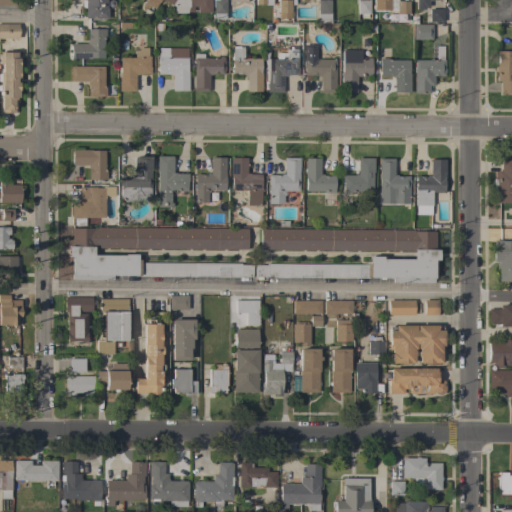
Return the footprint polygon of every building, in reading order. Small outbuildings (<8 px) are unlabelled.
[(85,18),(85,7),(82,7),(82,0),(106,0),(106,8),(107,8),(107,19),(85,18)] [(160,0),(159,2),(158,2),(154,9),(144,3),(145,0),(160,0)] [(210,0),(210,13),(197,13),(197,7),(192,7),(192,12),(186,12),(186,13),(174,13),(174,7),(171,5),(162,0),(210,0)] [(225,0),(225,19),(213,19),(213,14),(213,0),(225,0)] [(290,0),(290,19),(278,19),(278,0),(290,0)] [(330,0),(330,23),(317,23),(317,0),(330,0)] [(357,0),(369,0),(369,14),(367,14),(367,18),(361,18),(361,14),(357,14),(357,0)] [(373,0),(389,0),(389,10),(373,10),(373,0)] [(415,0),(435,0),(435,1),(428,1),(428,7),(424,7),(424,10),(415,10),(415,0)] [(396,1),(409,1),(409,13),(396,13),(396,1)] [(429,22),(429,9),(443,9),(443,22),(429,22)] [(0,38),(0,24),(18,24),(18,29),(18,34),(18,38),(0,38)] [(413,40),(413,25),(431,25),(431,40),(413,40)] [(71,58),(71,43),(86,43),(86,40),(87,40),(87,29),(91,29),(91,27),(94,27),(94,29),(105,29),(105,40),(103,40),(103,58),(89,58),(71,58)] [(232,48),(232,46),(243,47),(243,58),(260,59),(260,72),(261,72),(261,92),(246,91),(246,75),(243,75),(231,75),(232,48)] [(283,93),(266,93),(266,71),(267,71),(267,59),(275,59),(275,53),(285,53),(285,47),(297,47),(297,68),(298,68),(298,75),(286,75),(286,76),(283,76),(283,93)] [(187,91),(171,91),(171,75),(169,75),(169,74),(157,74),(157,48),(168,48),(168,58),(187,58),(187,71),(187,91)] [(360,50),(360,58),(370,58),(370,75),(359,75),(359,76),(356,76),(356,93),(341,92),(341,73),(342,73),(342,50),(360,50)] [(0,72),(1,72),(1,64),(0,64),(0,52),(4,52),(16,52),(16,58),(18,58),(19,78),(16,78),(16,82),(18,82),(19,91),(17,91),(18,103),(14,103),(14,112),(0,113),(0,72)] [(511,93),(510,93),(510,95),(505,95),(505,94),(500,94),(500,81),(496,81),(496,72),(495,72),(495,66),(497,66),(497,54),(496,54),(496,52),(511,52),(511,93)] [(194,58),(195,58),(195,54),(203,54),(203,58),(213,58),(213,56),(222,57),(222,58),(224,58),(223,66),(224,67),(224,70),(223,70),(223,74),(211,74),(211,75),(208,75),(208,92),(193,91),(194,58)] [(134,91),(118,91),(118,77),(119,77),(119,57),(138,58),(138,56),(149,56),(149,67),(150,67),(150,74),(138,74),(138,75),(135,75),(134,91)] [(334,92),(320,92),(320,76),(317,76),(317,75),(304,75),(304,71),(304,67),(305,67),(305,59),(306,59),(306,57),(314,57),(314,59),(335,59),(334,92)] [(409,93),(393,93),(393,77),(390,77),(390,76),(379,76),(379,58),(387,58),(387,60),(408,60),(408,73),(409,73),(409,93)] [(413,93),(414,60),(429,60),(429,59),(432,59),(432,60),(435,60),(435,59),(443,59),(443,60),(444,60),(444,76),(433,76),(433,86),(428,86),(428,94),(413,93)] [(70,81),(70,66),(103,66),(103,87),(105,87),(105,95),(103,95),(103,96),(95,96),(95,97),(91,97),(87,97),(87,90),(88,90),(88,85),(87,85),(87,84),(86,84),(86,81),(70,81)] [(104,171),(106,171),(106,179),(95,179),(95,181),(92,181),(92,179),(88,179),(88,168),(87,168),(87,165),(71,165),(71,150),(91,150),(104,150),(104,171)] [(172,156),(172,173),(175,173),(175,174),(187,174),(187,181),(186,181),(186,191),(178,191),(178,190),(170,189),(170,203),(172,203),(172,207),(157,207),(157,171),(156,171),(156,156),(172,156)] [(150,202),(124,201),(124,197),(120,197),(120,174),(125,174),(125,171),(131,171),(131,169),(133,169),(133,157),(150,157),(150,202)] [(224,190),(207,190),(207,202),(194,202),(194,174),(206,174),(206,173),(209,173),(210,157),(224,157),(224,190)] [(260,205),(246,205),(246,190),(231,190),(231,177),(230,177),(230,157),(246,158),(245,174),(260,174),(260,205)] [(268,182),(267,182),(267,178),(268,178),(268,175),(280,175),(280,174),(283,174),(284,157),(299,158),(298,171),(298,191),(284,191),(284,195),(282,195),(282,204),(268,203),(268,182)] [(357,157),(373,158),(373,172),(372,172),(371,192),(342,191),(342,182),(341,182),(341,175),(354,175),(354,174),(357,174),(357,157)] [(319,158),(319,174),(323,174),(323,175),(334,175),(334,193),(326,193),(326,191),(305,191),(305,177),(304,177),(305,158),(319,158)] [(408,204),(392,203),(392,192),(378,191),(378,172),(378,158),(393,158),(393,175),(396,175),(396,176),(408,176),(408,179),(409,179),(409,184),(408,204)] [(445,159),(444,177),(443,177),(443,192),(431,192),(431,205),(414,205),(415,176),(426,176),(426,175),(429,175),(429,159),(445,159)] [(511,203),(498,203),(498,188),(493,188),(493,178),(496,178),(496,171),(500,171),(500,160),(511,160),(511,203)] [(20,202),(0,202),(0,182),(10,182),(10,185),(20,185),(20,202)] [(84,217),(84,225),(71,225),(71,202),(79,202),(79,186),(95,187),(102,187),(102,186),(114,186),(114,196),(104,196),(104,217),(84,217)] [(1,220),(1,209),(13,209),(13,220),(1,220)] [(0,248),(0,227),(9,227),(9,234),(6,234),(6,238),(9,238),(9,240),(11,240),(11,248),(0,248)] [(246,249),(93,248),(93,256),(124,257),(124,254),(137,254),(137,259),(140,260),(140,262),(240,263),(240,265),(252,265),(251,277),(112,276),(112,280),(72,280),(72,256),(68,256),(68,246),(71,246),(71,228),(93,228),(93,227),(246,229),(246,249)] [(413,230),(413,231),(435,231),(435,249),(438,249),(438,260),(433,260),(433,283),(393,282),(393,278),(254,277),(254,265),(266,265),(266,263),(366,264),(366,263),(369,264),(369,256),(381,256),(381,259),(413,259),(413,251),(260,250),(260,229),(413,230)] [(511,281),(498,281),(498,268),(496,268),(496,261),(493,261),(493,240),(511,240),(511,281)] [(16,270),(18,270),(19,277),(2,277),(2,272),(0,272),(0,256),(16,256),(16,270)] [(0,325),(0,295),(9,295),(9,300),(20,300),(20,306),(21,316),(17,316),(17,325),(0,325)] [(168,310),(168,296),(187,295),(187,310),(168,310)] [(91,297),(91,312),(79,312),(79,313),(86,313),(86,343),(66,343),(66,311),(63,311),(64,297),(91,297)] [(127,299),(127,340),(112,340),(112,354),(96,354),(95,340),(102,340),(102,311),(99,311),(99,299),(127,299)] [(258,300),(258,325),(245,325),(245,313),(235,313),(235,300),(258,300)] [(292,314),(292,300),(320,300),(320,314),(292,314)] [(323,314),(323,300),(351,300),(351,314),(323,314)] [(388,315),(388,300),(413,300),(413,315),(388,315)] [(423,315),(423,300),(437,300),(437,315),(423,315)] [(511,304),(511,326),(498,326),(498,323),(487,323),(487,309),(498,309),(498,305),(511,304)] [(310,326),(310,316),(319,317),(319,326),(310,326)] [(334,324),(335,324),(335,319),(346,319),(346,318),(349,318),(349,319),(350,319),(350,324),(350,341),(345,341),(345,344),(339,344),(339,341),(334,341),(334,324)] [(134,389),(132,389),(132,385),(134,385),(134,378),(143,378),(143,356),(143,324),(146,324),(147,319),(153,320),(153,324),(159,324),(159,334),(160,334),(160,340),(159,340),(159,347),(161,347),(161,354),(159,354),(159,365),(162,365),(162,371),(160,371),(160,376),(159,376),(159,381),(161,382),(161,385),(160,385),(159,388),(161,388),(161,391),(160,391),(160,394),(147,394),(147,393),(134,393),(134,389)] [(171,320),(193,319),(193,339),(191,339),(191,348),(189,348),(189,360),(171,360),(171,320)] [(309,346),(299,346),(299,342),(292,342),(292,324),(294,324),(294,322),(306,322),(306,324),(309,324),(309,346)] [(415,325),(415,330),(416,330),(416,325),(436,325),(436,326),(441,326),(442,330),(442,333),(443,333),(443,337),(443,349),(440,349),(440,354),(442,354),(442,362),(440,362),(440,363),(432,363),(432,364),(423,364),(423,363),(418,363),(418,356),(413,356),(413,363),(408,363),(408,364),(399,364),(399,363),(390,363),(390,361),(389,361),(389,354),(390,354),(390,350),(388,350),(388,340),(387,340),(387,333),(388,333),(388,330),(389,330),(389,327),(394,327),(394,325),(415,325)] [(232,349),(241,349),(241,348),(234,348),(234,329),(257,329),(257,348),(251,348),(251,349),(257,349),(257,372),(256,372),(257,392),(232,392),(232,349)] [(487,343),(501,343),(502,339),(503,338),(504,338),(508,338),(510,338),(511,339),(511,366),(511,365),(503,365),(503,368),(495,367),(495,365),(492,365),(492,362),(487,362),(487,343)] [(367,341),(383,341),(383,354),(367,354),(367,341)] [(318,349),(318,357),(320,357),(320,360),(318,360),(318,392),(299,392),(299,388),(296,388),(296,383),(299,383),(299,348),(318,349)] [(349,348),(348,392),(329,392),(330,360),(328,360),(328,356),(329,357),(330,348),(349,348)] [(291,351),(291,365),(290,365),(290,371),(281,371),(281,394),(267,394),(260,394),(260,383),(263,383),(263,370),(261,370),(261,354),(272,354),(272,363),(278,363),(278,351),(291,351)] [(21,357),(21,368),(9,368),(9,365),(6,365),(6,357),(21,357)] [(68,372),(68,358),(84,358),(84,372),(68,372)] [(375,362),(375,384),(382,384),(382,393),(361,393),(361,389),(354,389),(354,362),(375,362)] [(105,383),(95,383),(95,371),(105,371),(105,363),(126,363),(126,389),(105,389),(105,383)] [(212,369),(212,365),(219,365),(219,366),(226,366),(226,386),(224,386),(224,393),(207,393),(207,386),(209,386),(208,369),(212,369)] [(432,392),(432,393),(422,393),(422,385),(419,385),(419,394),(388,394),(388,379),(389,379),(389,368),(435,368),(435,369),(439,369),(439,381),(443,381),(443,385),(444,386),(444,391),(440,394),(436,394),(434,392),(432,392)] [(172,388),(170,388),(170,379),(173,379),(173,369),(189,369),(189,381),(195,381),(195,393),(189,393),(188,392),(173,393),(172,388)] [(511,397),(510,397),(510,390),(488,390),(488,370),(511,370),(511,397)] [(11,375),(11,374),(22,374),(22,379),(20,379),(21,397),(10,397),(10,393),(3,393),(3,375),(11,375)] [(93,393),(92,393),(92,396),(82,396),(82,393),(64,393),(64,376),(93,376),(93,393)] [(401,457),(414,458),(414,457),(418,457),(418,458),(424,458),(424,463),(440,463),(440,477),(440,481),(439,490),(423,489),(423,488),(412,488),(413,478),(402,478),(401,478),(401,457)] [(10,490),(9,499),(0,499),(1,490),(0,490),(0,460),(10,460),(10,490)] [(13,460),(30,460),(30,465),(39,465),(39,460),(56,461),(56,482),(12,481),(13,460)] [(65,461),(73,461),(73,462),(76,462),(76,474),(80,474),(80,478),(80,480),(90,480),(90,479),(94,479),(94,480),(99,480),(99,501),(98,501),(98,505),(92,505),(92,500),(74,500),(74,498),(61,498),(61,485),(64,485),(64,484),(63,484),(63,481),(60,481),(60,476),(61,461),(65,461)] [(105,480),(111,480),(111,479),(114,479),(114,480),(124,480),(124,478),(125,478),(125,474),(129,474),(129,462),(132,462),(132,461),(140,461),(140,462),(144,462),(144,476),(142,476),(142,485),(144,485),(143,499),(130,499),(130,501),(113,500),(112,506),(105,506),(105,480)] [(161,499),(158,499),(158,501),(151,501),(151,499),(148,499),(148,480),(150,480),(150,476),(148,476),(148,462),(163,462),(163,473),(167,473),(167,479),(168,479),(168,481),(178,481),(178,480),(181,480),(181,481),(186,481),(187,482),(187,501),(185,501),(185,507),(168,506),(168,501),(161,501),(161,499)] [(194,482),(194,481),(198,481),(198,480),(201,480),(201,481),(211,481),(211,479),(212,479),(212,474),(216,474),(217,462),(230,462),(230,463),(232,463),(231,500),(223,500),(223,501),(200,501),(200,506),(193,506),(193,501),(192,501),(192,482),(194,482)] [(239,462),(249,462),(249,463),(251,463),(251,467),(267,467),(267,471),(276,472),(275,487),(262,487),(262,486),(261,486),(261,485),(258,485),(258,486),(249,486),(249,487),(238,487),(239,462)] [(286,508),(280,508),(280,503),(280,483),(299,484),(299,477),(304,477),(304,464),(320,464),(319,478),(321,478),(321,490),(319,490),(319,504),(318,504),(318,511),(307,511),(307,504),(286,503),(286,508)] [(511,494),(500,494),(500,472),(511,472),(511,494)] [(333,511),(333,500),(342,500),(342,485),(341,485),(341,478),(368,478),(368,500),(369,500),(369,511),(333,511)] [(388,495),(388,481),(402,481),(402,495),(388,495)] [(442,506),(442,511),(393,511),(393,503),(403,503),(403,501),(426,501),(426,506),(442,506)]
